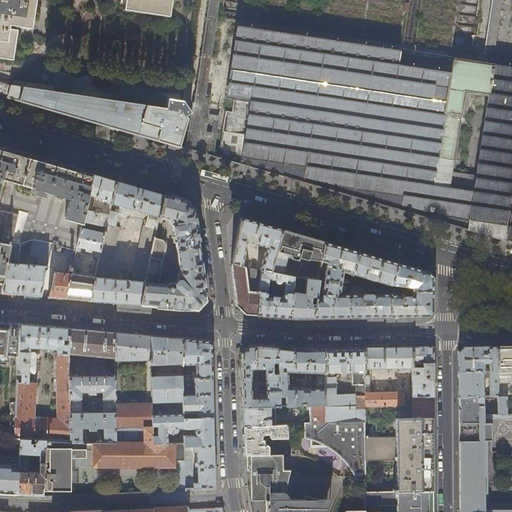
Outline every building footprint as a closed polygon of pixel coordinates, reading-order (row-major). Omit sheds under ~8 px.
[(0,0),(0,55),(12,58),(16,31),(8,30),(9,25),(31,29),(34,0),(0,0)] [(122,0),(122,5),(167,11),(169,0),(122,0)] [(491,0),(484,54),(493,55),(501,0),(491,0)] [(234,99),(233,111),(226,111),(219,159),(511,243),(511,67),(476,62),(238,27),(228,98),(234,99)] [(11,85),(0,81),(0,92),(8,95),(11,85)] [(25,87),(11,85),(8,95),(7,98),(20,101),(33,105),(93,122),(156,141),(159,142),(179,147),(187,118),(186,116),(191,112),(183,101),(168,98),(166,107),(145,104),(25,87)] [(208,149),(215,150),(216,143),(209,142),(208,149)] [(12,151),(0,147),(0,211),(17,216),(11,243),(20,245),(33,241),(43,243),(46,244),(51,245),(57,219),(82,223),(82,221),(85,210),(88,195),(92,174),(84,172),(12,151)] [(98,175),(92,174),(88,195),(95,197),(93,206),(96,207),(95,212),(85,210),(82,221),(105,226),(109,210),(110,204),(115,181),(98,175)] [(138,187),(115,181),(110,204),(149,214),(145,226),(143,225),(131,278),(132,278),(132,280),(100,277),(100,275),(109,276),(120,227),(116,227),(119,212),(109,210),(105,226),(104,233),(98,261),(94,277),(89,300),(113,303),(139,305),(154,238),(159,217),(164,195),(138,187)] [(164,195),(159,217),(173,221),(173,225),(172,225),(173,235),(174,235),(180,279),(178,279),(174,283),(174,285),(159,284),(159,274),(165,247),(166,245),(165,244),(165,243),(165,242),(164,241),(163,240),(161,239),(154,238),(139,305),(169,307),(197,310),(205,301),(201,264),(194,210),(186,201),(171,197),(164,195)] [(0,211),(0,284),(2,284),(11,243),(17,216),(0,211)] [(241,217),(231,264),(246,267),(246,264),(242,263),(247,242),(265,247),(259,269),(261,270),(269,272),(282,229),(257,222),(241,217)] [(82,223),(57,219),(51,245),(50,250),(59,253),(60,248),(76,250),(81,228),(82,223)] [(104,233),(81,228),(76,250),(76,253),(80,253),(81,248),(85,249),(85,251),(90,252),(91,250),(96,252),(95,256),(98,261),(104,233)] [(302,235),(282,229),(269,272),(294,277),(305,278),(318,280),(320,263),(315,263),(316,260),(318,260),(318,256),(322,256),(324,241),(302,235)] [(39,260),(43,243),(33,241),(28,261),(35,262),(36,259),(39,260)] [(341,246),(324,241),(322,256),(321,261),(326,263),(324,280),(341,283),(349,284),(349,281),(341,280),(342,271),(351,274),(358,251),(341,246)] [(50,250),(51,245),(46,244),(42,264),(40,266),(18,264),(18,260),(19,260),(20,253),(19,252),(20,245),(11,243),(2,284),(0,292),(20,294),(39,296),(50,250)] [(377,256),(358,251),(351,274),(391,285),(391,284),(398,262),(377,256)] [(72,268),(77,269),(80,268),(81,261),(80,259),(74,258),(72,268)] [(398,262),(391,284),(412,287),(411,293),(433,292),(433,277),(428,271),(414,267),(398,262)] [(246,267),(231,264),(233,283),(236,306),(245,314),(248,315),(257,315),(261,270),(259,269),(246,267)] [(55,297),(65,298),(71,274),(72,270),(69,270),(68,273),(54,272),(48,297),(55,297)] [(290,318),(293,287),(294,277),(269,272),(261,270),(257,315),(271,317),(290,318)] [(84,275),(71,274),(65,298),(77,299),(89,300),(94,277),(86,276),(87,273),(84,273),(84,275)] [(349,281),(349,284),(357,285),(359,279),(351,276),(349,281)] [(316,297),(318,280),(305,278),(304,293),(296,293),(297,288),(296,287),(293,287),(290,318),(300,318),(313,318),(315,303),(311,303),(311,297),(316,297)] [(339,294),(341,283),(324,280),(321,298),(316,298),(315,303),(313,318),(329,318),(348,318),(348,294),(339,294)] [(433,302),(433,292),(411,293),(408,292),(407,296),(397,295),(397,291),(389,290),(389,293),(389,317),(410,317),(428,317),(433,311),(433,302)] [(389,293),(348,294),(348,318),(368,317),(389,317),(389,293)] [(17,357),(18,327),(13,327),(13,323),(0,322),(0,357),(8,358),(9,356),(17,357)] [(15,439),(20,439),(31,440),(35,440),(45,440),(71,441),(69,377),(68,354),(68,328),(42,326),(19,324),(15,439)] [(90,330),(68,328),(68,354),(114,358),(113,332),(90,330)] [(131,334),(113,332),(114,358),(114,361),(148,360),(148,364),(151,364),(151,336),(131,334)] [(164,337),(151,336),(151,364),(151,377),(152,403),(183,402),(182,395),(182,386),(182,379),(182,376),(154,377),(154,364),(181,364),(181,338),(164,337)] [(195,340),(181,338),(181,364),(195,364),(196,372),(193,372),(192,375),(191,375),(191,379),(212,378),(211,358),(210,341),(195,340)] [(255,369),(254,345),(250,344),(241,353),(242,387),(242,407),(275,406),(278,406),(278,396),(278,391),(265,391),(266,399),(251,399),(250,369),(255,369)] [(266,346),(254,345),(255,369),(256,372),(263,372),(263,371),(264,371),(265,371),(265,391),(278,391),(277,347),(266,346)] [(511,345),(507,346),(497,346),(497,371),(498,395),(508,395),(511,386),(511,345)] [(490,371),(497,371),(497,346),(478,346),(463,346),(458,352),(458,362),(458,372),(484,371),(484,362),(490,362),(490,371)] [(285,348),(277,347),(278,391),(278,396),(285,396),(285,406),(294,405),(294,388),(287,387),(287,372),(293,372),(293,348),(285,348)] [(363,369),(412,368),(412,347),(396,347),(376,348),(363,348),(363,369)] [(412,368),(433,367),(433,347),(417,347),(412,347),(412,368)] [(302,349),(293,348),(293,372),(309,373),(309,375),(312,375),(312,376),(316,376),(316,388),(294,388),(294,405),(309,405),(324,404),(324,349),(302,349)] [(364,419),(363,376),(363,369),(363,348),(344,348),(324,349),(324,404),(324,408),(324,423),(364,422),(364,419)] [(412,392),(434,391),(434,380),(433,367),(412,368),(412,392)] [(498,395),(497,371),(490,371),(484,371),(458,372),(458,384),(459,396),(477,395),(479,395),(482,395),(482,378),(490,378),(490,395),(497,395),(498,395)] [(104,443),(117,443),(115,405),(115,376),(69,377),(71,441),(71,442),(83,442),(82,429),(89,428),(89,431),(97,431),(97,428),(104,428),(104,443)] [(395,419),(412,418),(412,417),(410,417),(409,417),(409,406),(403,405),(403,392),(368,393),(368,376),(363,376),(364,419),(395,419)] [(212,378),(191,379),(182,379),(182,386),(194,386),(194,395),(182,395),(183,402),(183,405),(183,411),(183,413),(196,412),(197,418),(213,417),(212,396),(212,378)] [(434,417),(434,391),(412,392),(412,417),(412,418),(432,417),(434,417)] [(511,413),(507,414),(508,395),(498,395),(497,395),(497,413),(482,413),(482,395),(479,395),(477,395),(459,396),(459,410),(459,511),(511,511),(511,509),(484,509),(483,440),(491,440),(491,425),(497,425),(497,448),(511,447),(511,413)] [(151,404),(115,405),(117,443),(104,443),(83,442),(71,442),(70,442),(70,458),(84,457),(85,449),(91,449),(92,467),(176,467),(176,491),(186,490),(186,489),(184,446),(184,443),(153,443),(152,436),(152,426),(152,415),(152,412),(151,406),(151,404)] [(324,408),(324,404),(309,405),(309,423),(324,423),(324,408)] [(276,425),(275,406),(242,407),(243,417),(243,427),(276,425)] [(183,414),(152,415),(152,426),(157,426),(157,436),(152,436),(153,443),(184,443),(184,436),(183,428),(183,418),(183,414)] [(213,417),(197,418),(183,418),(183,428),(197,428),(196,428),(196,429),(195,430),(192,431),(192,433),(195,433),(196,434),(196,435),(197,435),(197,436),(184,436),(184,443),(184,446),(214,445),(213,432),(213,417)] [(412,418),(395,419),(396,438),(364,438),(365,460),(396,460),(396,488),(393,489),(393,492),(432,491),(432,463),(432,437),(432,417),(412,418)] [(364,438),(364,422),(324,423),(309,423),(303,423),(303,439),(310,442),(310,448),(347,447),(347,468),(353,475),(365,475),(365,460),(364,438)] [(286,424),(276,425),(243,427),(243,440),(244,454),(246,454),(268,454),(268,446),(266,444),(263,444),(263,440),(261,440),(261,437),(263,434),(269,434),(269,437),(270,438),(286,437),(286,424)] [(30,445),(31,440),(20,439),(19,462),(19,464),(17,494),(29,495),(42,496),(43,478),(45,440),(35,440),(35,448),(33,448),(33,445),(30,445)] [(45,440),(43,478),(50,479),(50,491),(69,492),(70,458),(70,442),(71,442),(71,441),(45,440)] [(184,446),(186,489),(215,488),(214,467),(214,445),(184,446)] [(268,454),(246,454),(246,470),(252,470),(252,475),(252,476),(252,477),(253,478),(254,478),(255,478),(255,485),(255,500),(266,500),(266,511),(325,511),(328,506),(328,498),(283,500),(283,485),(286,485),(286,469),(282,469),(281,453),(268,454)] [(19,464),(0,463),(0,493),(17,494),(19,464)] [(430,511),(429,506),(432,506),(432,491),(393,492),(365,492),(365,493),(364,493),(364,511),(363,511),(430,511)]
